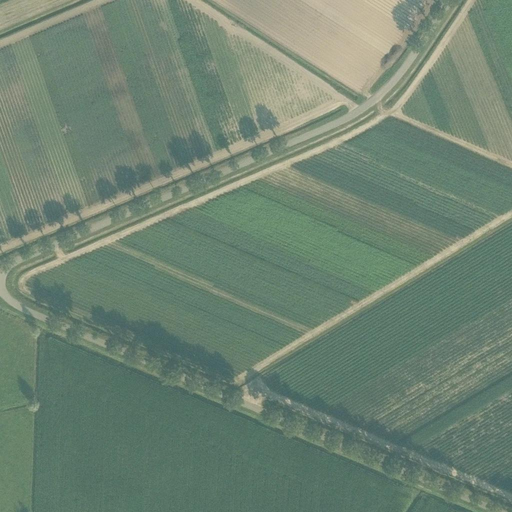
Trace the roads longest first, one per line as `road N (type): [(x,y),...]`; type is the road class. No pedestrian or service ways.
road 1 (unclassified): [(489,511),(7,299),(0,288)]
road 2 (unclassified): [(0,264),(355,110),(386,86),(447,0)]
